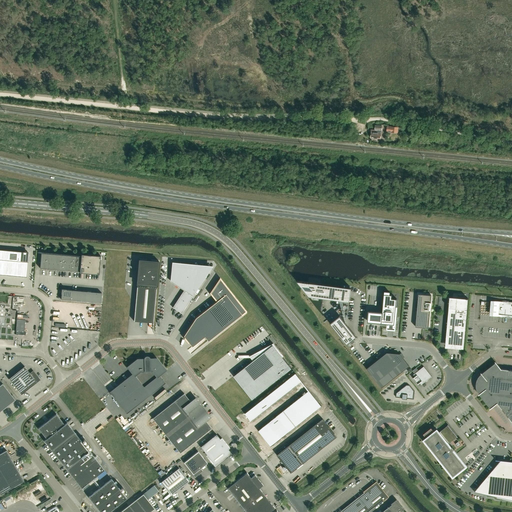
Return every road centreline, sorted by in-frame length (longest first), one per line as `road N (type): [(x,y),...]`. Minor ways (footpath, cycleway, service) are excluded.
road 1 (primary): [(0,166),(162,198),(511,245)]
road 2 (primary): [(511,233),(160,191),(0,159)]
road 3 (tertiary): [(381,423),(217,233),(169,218),(0,201)]
road 4 (track): [(362,121),(0,94)]
road 5 (unclassified): [(254,452),(160,340),(112,345),(67,381)]
road 6 (track): [(511,142),(362,121)]
road 7 (unclassified): [(456,381),(428,346),(363,340),(358,314)]
